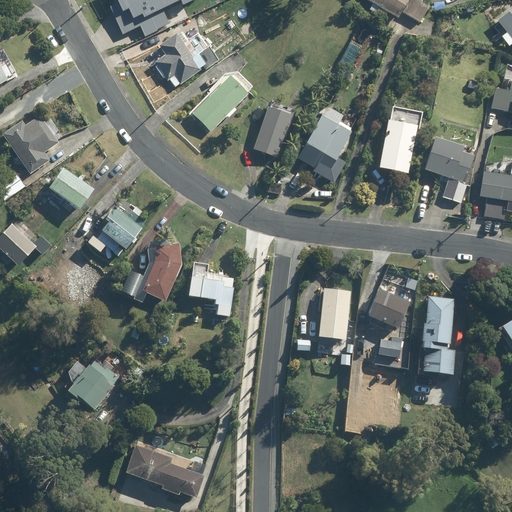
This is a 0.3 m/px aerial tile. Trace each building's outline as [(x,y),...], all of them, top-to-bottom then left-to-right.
[(133,0),(142,17),(133,21),(142,39),(196,13),(189,0),(165,0),(164,1),(163,0),(133,0)] [(360,0),(371,7),(368,12),(370,13),(374,15),(377,9),(386,14),(396,20),(400,14),(417,24),(422,16),(425,12),(427,9),(418,4),(420,1),(417,0),(360,0)] [(511,12),(496,25),(511,45),(511,12)] [(434,18),(426,13),(423,19),(431,23),(432,21),(432,22),(434,18)] [(156,68),(154,69),(163,81),(165,80),(167,84),(169,82),(174,89),(179,86),(180,87),(201,72),(199,70),(202,68),(205,72),(218,62),(209,49),(208,50),(197,36),(187,43),(182,36),(178,39),(177,37),(146,59),(152,67),(154,66),(156,68)] [(348,54),(354,58),(358,52),(352,48),(348,54)] [(208,92),(209,94),(188,115),(190,117),(192,116),(210,134),(226,118),(228,121),(236,113),(234,111),(248,97),(246,95),(252,89),(238,75),(226,75),(208,92)] [(490,110),(511,114),(511,83),(509,95),(495,92),(490,110)] [(426,91),(423,103),(428,104),(431,92),(426,91)] [(268,111),(253,152),(276,160),(291,119),(268,111)] [(56,143),(37,116),(23,126),(20,121),(0,135),(28,175),(47,161),(41,153),(56,143)] [(297,161),(314,171),(313,174),(334,185),(345,165),(337,161),(351,135),(321,119),(314,132),(303,127),(294,146),(302,151),(297,161)] [(388,124),(378,171),(408,177),(416,129),(388,124)] [(474,158),(462,154),(464,151),(435,141),(425,172),(449,180),(442,199),(461,205),(467,185),(465,185),(474,158)] [(483,175),(479,199),(487,201),(484,219),(503,222),(506,203),(511,203),(511,163),(511,171),(509,171),(508,179),(483,175)] [(45,188),(47,189),(76,209),(91,188),(60,167),(45,188)] [(1,172),(0,172),(0,198),(4,204),(25,189),(14,174),(1,172)] [(101,220),(105,223),(94,238),(115,255),(120,249),(122,250),(139,228),(137,227),(141,222),(123,208),(120,213),(112,207),(101,220)] [(42,236),(34,244),(10,223),(0,233),(0,247),(18,265),(35,247),(43,254),(52,245),(42,236)] [(130,271),(121,291),(138,299),(141,291),(163,300),(179,264),(177,243),(151,246),(153,261),(151,261),(144,277),(130,271)] [(191,262),(189,276),(187,276),(185,296),(187,296),(212,299),(212,300),(211,307),(213,307),(215,307),(214,314),(217,314),(217,315),(228,315),(231,287),(229,287),(230,277),(218,276),(218,274),(204,272),(205,264),(191,262)] [(321,288),(315,336),(342,340),(348,291),(321,288)] [(376,289),(365,315),(396,329),(407,302),(376,289)] [(419,347),(421,347),(422,347),(422,351),(420,371),(450,375),(452,351),(444,351),(445,346),(447,346),(452,299),(426,296),(423,323),(421,323),(421,324),(419,340),(420,340),(420,343),(419,347)] [(132,326),(127,339),(133,341),(139,329),(132,326)] [(379,340),(376,355),(397,359),(400,339),(390,336),(389,341),(379,340)] [(296,342),(296,353),(309,354),(310,343),(296,342)] [(349,354),(339,354),(339,364),(348,365),(349,354)] [(116,376),(105,367),(102,371),(91,361),(90,361),(86,366),(85,364),(63,391),(77,403),(79,402),(90,410),(110,386),(110,385),(116,376)] [(495,432),(484,439),(491,449),(501,442),(495,432)] [(189,471),(169,464),(171,458),(133,444),(122,472),(160,486),(159,487),(159,489),(160,489),(175,494),(176,491),(177,492),(194,498),(202,476),(200,476),(200,475),(189,471)]
